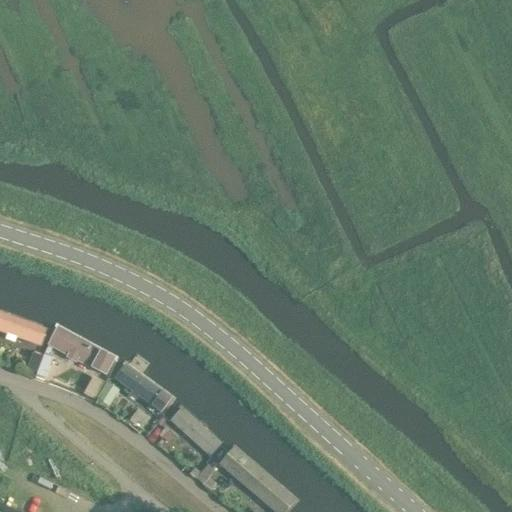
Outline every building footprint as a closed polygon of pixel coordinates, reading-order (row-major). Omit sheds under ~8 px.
[(46,330),(0,313),(0,330),(40,345),(46,330)] [(49,343),(106,374),(114,358),(57,328),(49,343)] [(38,372),(44,357),(33,352),(27,368),(38,372)] [(38,372),(36,376),(45,379),(53,357),(45,354),(44,357),(38,372)] [(115,375),(161,409),(172,395),(126,361),(115,375)] [(95,399),(108,407),(119,391),(106,383),(95,399)] [(184,405),(172,417),(211,453),(223,440),(184,405)] [(171,429),(163,438),(169,443),(177,434),(171,429)] [(223,461),(282,511),(285,511),(298,497),(237,445),(223,461)] [(203,484),(209,477),(215,470),(208,464),(196,478),(203,484)] [(216,483),(209,477),(203,484),(203,485),(210,491),(216,483)]
